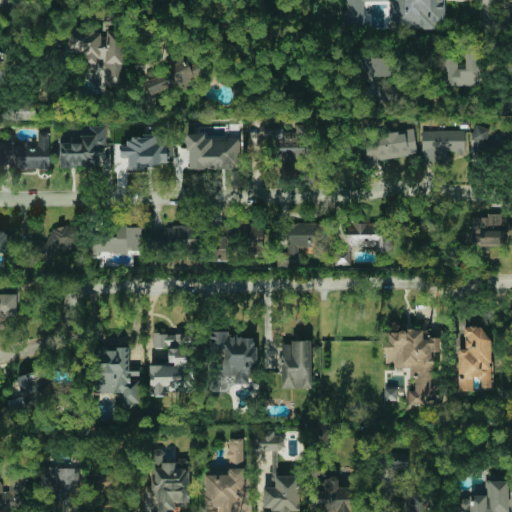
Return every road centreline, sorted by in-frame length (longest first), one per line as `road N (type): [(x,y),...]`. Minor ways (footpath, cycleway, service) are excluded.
road 1 (residential): [(511,186),(0,199)]
road 2 (residential): [(469,280),(94,286),(75,295),(65,332),(53,341),(0,355)]
